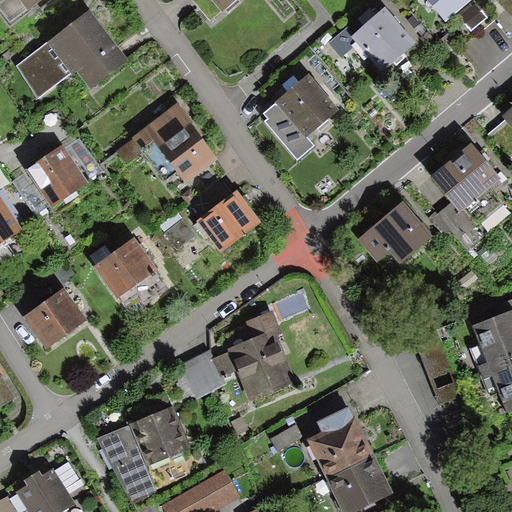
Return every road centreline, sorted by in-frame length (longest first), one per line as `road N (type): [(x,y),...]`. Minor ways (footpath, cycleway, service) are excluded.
road 1 (residential): [(57,421),(305,243)]
road 2 (residential): [(451,511),(305,243)]
road 3 (residential): [(305,243),(289,207),(136,0)]
road 4 (residential): [(305,243),(511,65)]
